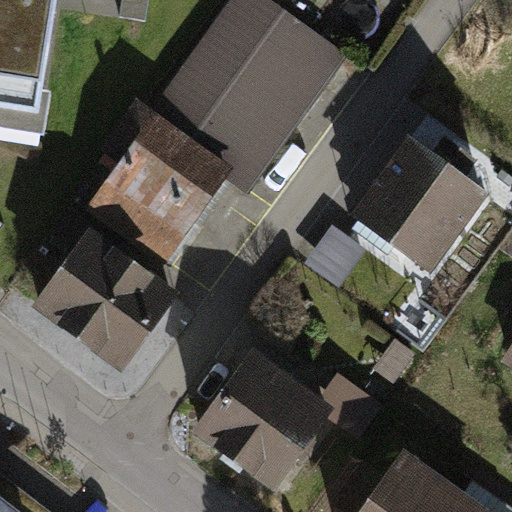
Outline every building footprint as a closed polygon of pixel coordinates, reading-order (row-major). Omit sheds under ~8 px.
[(61,0),(0,0),(0,137),(48,145),(54,100),(47,95),(61,0)] [(148,24),(152,0),(124,0),(121,20),(148,24)] [(345,57),(263,0),(232,0),(154,113),(239,171),(257,184),(345,57)] [(239,171),(154,113),(139,102),(102,153),(124,169),(91,216),(168,271),(239,171)] [(436,157),(411,140),(355,220),(437,277),(490,202),(466,185),(480,165),(447,142),(436,157)] [(335,228),(308,266),(342,290),(369,253),(335,228)] [(183,301),(97,238),(40,316),(126,379),(183,301)] [(398,343),(377,372),(396,385),(417,356),(398,343)] [(511,352),(503,367),(511,372),(511,352)] [(320,401),(258,357),(198,439),(279,497),(339,415),(320,401)] [(338,376),(320,401),(339,415),(364,434),(383,409),(338,376)] [(486,511),(463,496),(407,457),(369,511),(486,511)] [(0,511),(47,511),(0,475),(0,511)] [(511,511),(511,509),(473,482),(463,496),(486,511),(511,511)]
